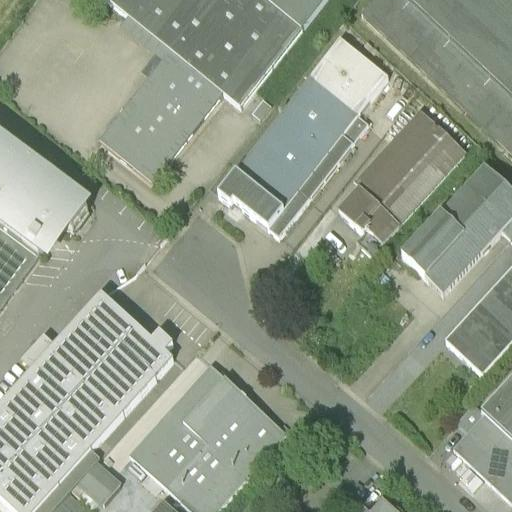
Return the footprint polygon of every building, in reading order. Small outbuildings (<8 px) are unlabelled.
[(98,0),(172,58),(101,147),(152,188),(223,99),(240,112),(330,0),(98,0)] [(511,0),(379,0),(362,20),(511,158),(511,0)] [(281,121),(218,200),(230,209),(229,210),(229,214),(235,218),(238,217),(241,213),(279,242),(368,130),(358,121),(388,84),(340,46),(282,119),(281,118),(279,120),(281,121)] [(359,194),(339,216),(363,239),(367,234),(382,248),(465,158),(428,124),(362,196),(359,194)] [(0,141),(0,314),(39,261),(49,268),(93,209),(19,155),(23,149),(6,136),(1,142),(0,141)] [(511,196),(485,172),(402,262),(443,300),(502,236),(511,244),(511,242),(511,196)] [(511,275),(445,348),(483,382),(511,350),(511,275)] [(100,463),(91,455),(173,365),(165,358),(173,350),(160,338),(152,346),(102,301),(0,412),(0,511),(55,511),(69,497),(78,487),(98,465),(100,463)] [(211,372),(129,461),(149,480),(141,489),(156,502),(164,493),(182,509),(185,511),(220,511),(286,440),(211,372)] [(511,386),(482,418),(482,419),(511,446),(511,386)] [(511,446),(482,419),(482,418),(473,410),(456,429),(468,439),(454,455),(511,509),(511,446)] [(98,465),(78,487),(104,511),(125,489),(98,465)] [(85,511),(69,497),(55,511),(85,511)]
